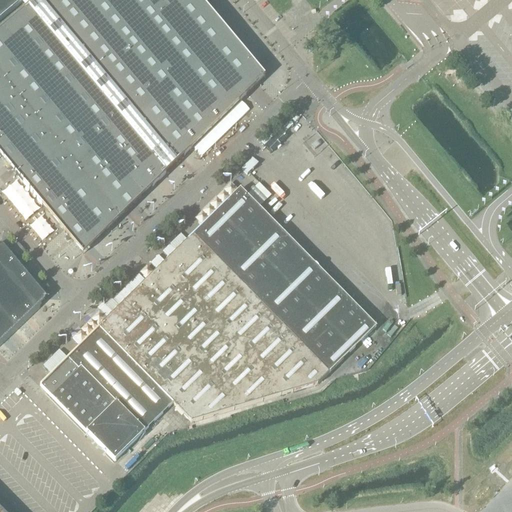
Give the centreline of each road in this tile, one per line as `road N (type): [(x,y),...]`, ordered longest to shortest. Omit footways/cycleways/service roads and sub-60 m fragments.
road 1 (unclassified): [(81,300),(308,77)]
road 2 (primary): [(503,317),(388,407),(277,455)]
road 3 (primary): [(280,471),(410,425),(511,345)]
road 4 (unclassified): [(338,114),(503,317)]
road 5 (unclassified): [(511,269),(397,138),(338,114)]
